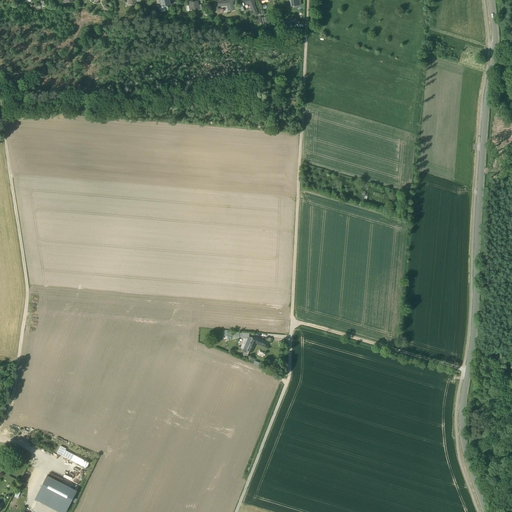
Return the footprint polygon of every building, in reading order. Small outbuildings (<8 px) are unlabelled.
[(227,6),(228,12),(234,10),(232,2),(234,2),(233,0),(227,0),(227,1),(226,1),(217,2),(218,6),(227,6)] [(249,4),(253,13),(256,11),(253,3),(253,2),(254,2),(253,0),(241,0),(243,6),(249,4)] [(190,10),(190,11),(199,9),(198,5),(197,1),(191,2),(190,1),(188,1),(189,5),(190,10)] [(244,349),(251,352),(256,343),(267,348),(269,342),(258,338),(249,337),(244,349)] [(66,450),(60,447),(57,453),(64,457),(62,459),(68,462),(69,460),(87,468),(89,463),(65,451),(66,450)] [(65,511),(76,491),(47,476),(39,492),(58,502),(54,509),(59,511),(65,511)] [(35,499),(54,509),(58,502),(39,492),(35,499)]
